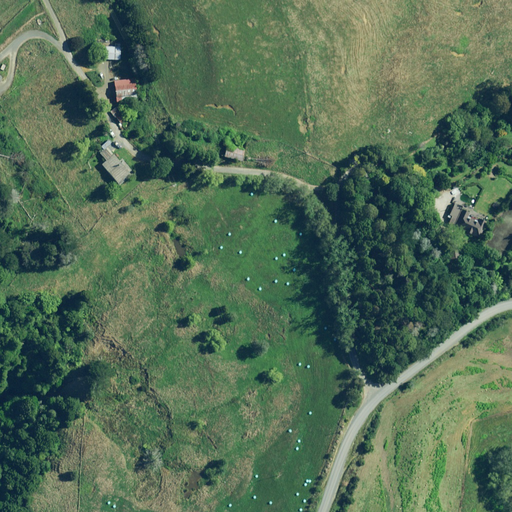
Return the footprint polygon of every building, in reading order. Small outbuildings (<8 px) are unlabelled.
[(120,47),(102,47),(102,59),(120,60),(120,47)] [(136,98),(136,79),(115,80),(116,102),(126,101),(126,98),(136,98)] [(244,150),(227,145),(224,157),(241,161),(244,150)] [(112,155),(106,148),(99,153),(106,161),(102,164),(118,185),(133,173),(122,159),(120,161),(114,154),(112,155)] [(455,201),(449,216),(448,217),(450,219),(448,224),(477,237),(485,221),(475,216),(469,213),(471,209),(455,201)]
